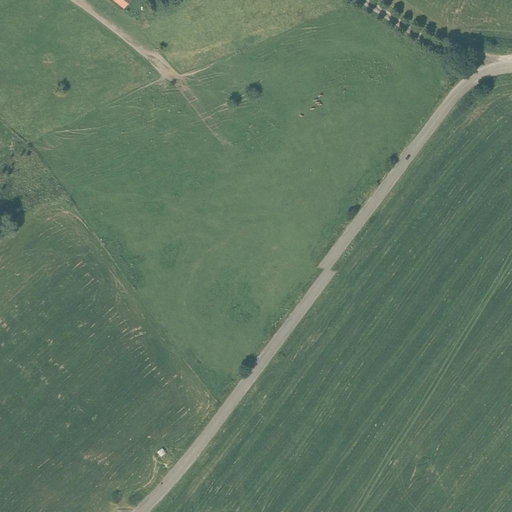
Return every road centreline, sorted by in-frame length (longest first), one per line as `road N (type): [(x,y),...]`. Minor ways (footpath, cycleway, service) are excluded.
road 1 (tertiary): [(511,64),(480,73),(448,103),(130,511)]
road 2 (track): [(496,66),(364,0)]
